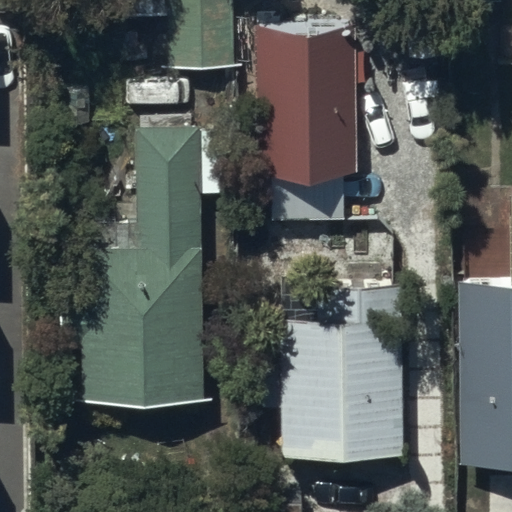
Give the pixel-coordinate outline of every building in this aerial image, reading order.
[(123,0),(124,9),(166,9),(167,56),(237,55),(236,0),(123,0)] [(354,20),(257,21),(260,174),(357,173),(354,20)] [(202,123),(138,123),(138,218),(60,218),(61,345),(83,345),(84,399),(205,398),(202,123)] [(511,461),(511,192),(509,192),(511,278),(457,279),(459,462),(511,461)] [(399,287),(318,289),(318,316),(279,317),(280,361),(258,362),(258,404),(282,404),(283,455),(401,454),(399,287)]
